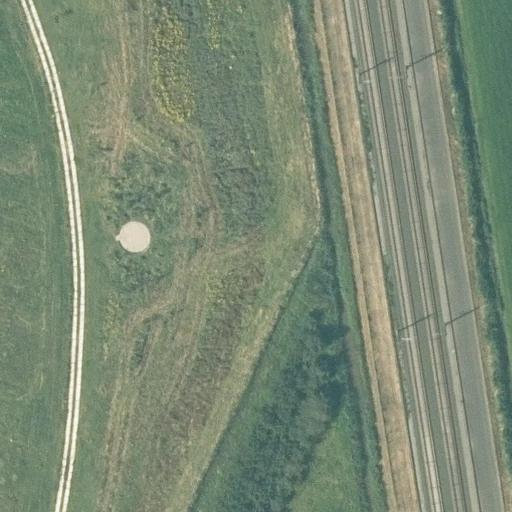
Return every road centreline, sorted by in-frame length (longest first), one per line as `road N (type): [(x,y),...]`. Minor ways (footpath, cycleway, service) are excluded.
road 1 (track): [(25,0),(63,130),(76,244),(74,388),(59,511)]
road 2 (track): [(403,511),(325,0)]
